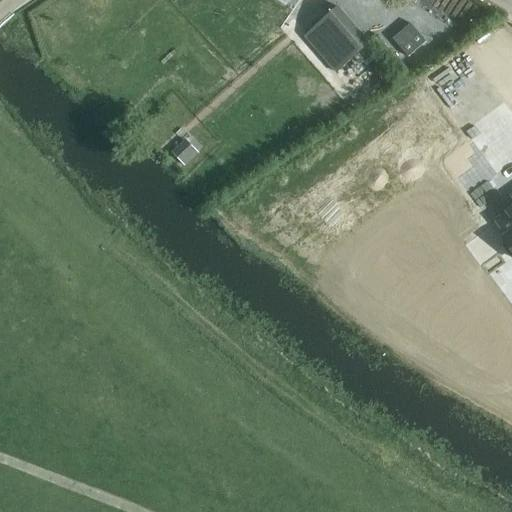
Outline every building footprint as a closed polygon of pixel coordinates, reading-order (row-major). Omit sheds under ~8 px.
[(298,17),(308,0),(291,0),(285,9),(298,17)] [(338,5),(304,34),(335,71),(369,42),(338,5)] [(411,73),(379,36),(372,43),(404,79),(411,73)] [(402,51),(416,70),(436,57),(423,38),(402,51)] [(186,139),(172,152),(185,166),(199,153),(186,139)] [(511,210),(503,217),(511,228),(511,231),(506,236),(504,238),(507,243),(504,246),(511,256),(511,210)] [(449,305),(466,295),(445,261),(428,271),(449,305)] [(394,341),(424,333),(422,322),(411,325),(408,314),(387,319),(394,341)] [(445,365),(464,351),(458,343),(439,356),(445,365)]
